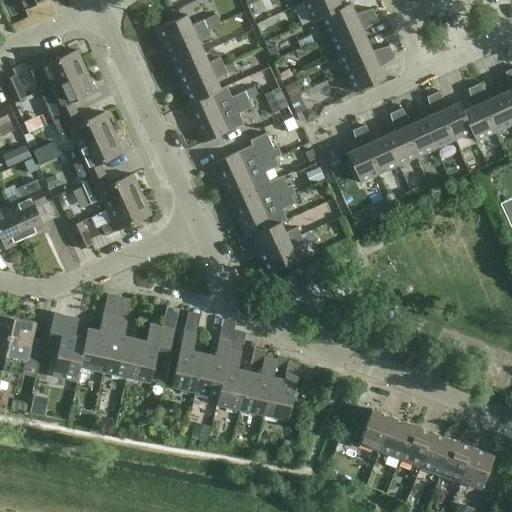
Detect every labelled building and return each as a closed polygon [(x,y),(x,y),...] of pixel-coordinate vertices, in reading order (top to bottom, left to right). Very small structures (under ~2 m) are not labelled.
[(20,0),(25,9),(45,0),(20,0)] [(311,0),(305,3),(313,22),(322,18),(342,8),(338,0),(311,0)] [(322,18),(330,36),(376,16),(373,9),(356,15),(351,4),(342,8),(322,18)] [(167,48),(208,29),(204,21),(192,26),(187,15),(158,29),(167,48)] [(379,22),(376,16),(330,36),(339,55),(368,42),(363,31),(379,22)] [(212,37),(208,29),(167,48),(175,66),(204,53),(200,43),(212,37)] [(373,52),(368,42),(339,55),(347,73),(393,53),(390,47),(373,52)] [(51,87),(87,71),(78,51),(32,72),(36,81),(46,76),(51,87)] [(209,63),(204,53),(175,66),(184,85),(225,66),(221,58),(209,63)] [(396,59),(393,53),(347,73),(356,93),(385,79),(380,69),(396,59)] [(184,85),(192,103),(192,104),(221,90),(216,80),(229,74),(225,66),(184,85)] [(511,90),(501,95),(511,119),(511,70),(506,73),(511,90)] [(55,123),(78,113),(73,102),(96,91),(87,71),(51,87),(56,99),(46,103),(55,123)] [(5,81),(15,103),(26,98),(16,76),(5,81)] [(495,133),(511,125),(511,119),(501,95),(490,100),(481,84),(475,87),(495,133)] [(192,104),(192,103),(186,105),(195,125),(249,100),(246,92),(232,98),(227,87),(221,90),(192,104)] [(273,112),(288,106),(280,87),(264,94),(273,112)] [(474,107),(464,112),(473,132),(472,133),(476,141),(495,133),(475,87),(469,90),(474,107)] [(454,141),(472,133),(473,132),(464,112),(460,103),(449,108),(440,92),(434,95),(454,141)] [(433,115),(423,120),(436,149),(454,141),(434,95),(427,98),(433,115)] [(253,108),(249,100),(195,125),(203,144),(245,125),(240,114),(253,108)] [(39,106),(25,110),(32,129),(46,124),(39,106)] [(0,137),(14,131),(4,108),(0,110),(0,137)] [(403,109),(396,112),(417,158),(436,149),(423,120),(412,125),(403,109)] [(399,166),(417,158),(396,112),(390,115),(396,132),(385,137),(399,166)] [(82,123),(78,113),(55,123),(64,143),(74,138),(79,149),(115,133),(106,113),(82,123)] [(366,126),(359,128),(377,169),(380,174),(399,166),(385,137),(375,141),(366,126)] [(380,174),(377,169),(359,128),(353,131),(359,149),(348,154),(361,183),(380,174)] [(115,133),(79,149),(84,161),(74,165),(83,185),(105,175),(101,164),(124,153),(115,133)] [(221,183),(276,159),(264,133),(251,139),(254,145),(213,164),(221,183)] [(2,155),(8,167),(31,157),(25,144),(2,155)] [(276,159),(221,183),(230,202),(271,183),(266,173),(279,167),(276,159)] [(105,175),(83,185),(92,205),(102,200),(107,211),(143,195),(134,175),(110,185),(105,175)] [(284,177),(271,183),(230,202),(238,220),(293,196),(295,195),(291,186),(289,187),(284,177)] [(10,205),(27,241),(47,232),(36,208),(47,203),(37,181),(17,190),(21,200),(10,205)] [(97,229),(102,227),(106,236),(152,215),(143,195),(107,211),(92,218),(97,229)] [(296,204),(293,196),(238,220),(247,239),(252,237),(252,236),(281,223),(282,224),(288,221),(283,210),(296,204)] [(0,238),(1,238),(6,250),(27,241),(10,205),(0,209),(0,238)] [(318,221),(303,226),(307,237),(322,232),(318,221)] [(82,222),(71,227),(81,250),(92,245),(82,222)] [(260,255),(302,236),(298,228),(286,234),(282,224),(281,223),(252,236),(252,237),(260,255)] [(305,245),(302,236),(260,255),(269,274),(298,261),(293,250),(305,245)] [(0,353),(6,355),(14,318),(0,314),(0,353)] [(87,338),(86,338),(75,336),(79,319),(54,314),(49,340),(60,342),(54,372),(63,374),(62,379),(77,382),(79,373),(87,338)] [(88,329),(86,338),(87,338),(79,373),(94,376),(95,371),(103,373),(116,318),(103,315),(100,331),(88,329)] [(36,323),(14,318),(6,355),(27,360),(24,375),(37,378),(45,341),(44,341),(43,346),(32,343),(36,323)] [(111,380),(126,383),(136,339),(124,337),(128,320),(116,318),(103,373),(112,375),(111,380)] [(147,341),(136,339),(126,383),(137,385),(138,381),(151,384),(158,354),(169,356),(175,331),(150,325),(147,341)] [(347,336),(349,336),(356,339),(360,329),(350,326),(347,336)] [(195,398),(205,354),(193,351),(197,335),(184,332),(172,388),(181,390),(180,394),(195,398)] [(216,356),(205,354),(195,398),(210,401),(211,396),(219,398),(230,350),(230,351),(232,343),(219,340),(216,356)] [(242,353),(230,351),(230,350),(219,398),(217,406),(226,408),(225,413),(240,416),(250,372),(239,370),(242,353)] [(261,374),(250,372),(240,416),(255,419),(256,414),(264,416),(265,416),(273,377),(274,377),(277,361),(264,358),(261,374)] [(284,380),(274,377),(273,377),(265,416),(264,416),(263,421),(278,424),(279,419),(289,422),(301,366),(288,363),(284,380)] [(380,452),(393,418),(372,410),(359,444),(380,452)] [(413,425),(393,418),(380,452),(400,459),(413,425)] [(433,433),(413,425),(400,459),(421,467),(433,433)] [(454,441),(433,433),(421,467),(441,475),(454,441)] [(474,448),(454,441),(441,475),(461,482),(474,448)] [(474,448),(461,482),(482,490),(495,456),(474,448)]
